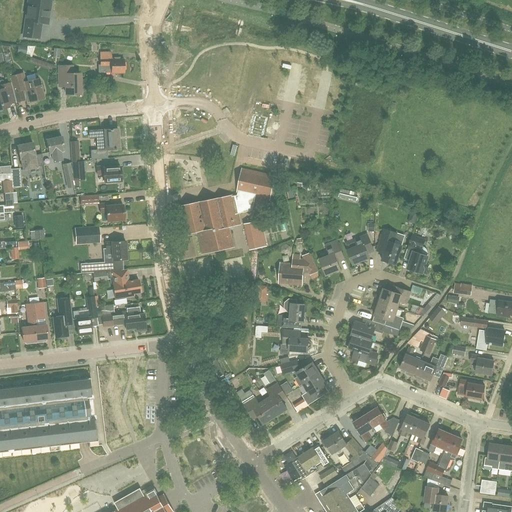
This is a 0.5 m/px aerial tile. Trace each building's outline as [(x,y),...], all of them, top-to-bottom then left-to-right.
[(51,0),(49,0),(28,0),(23,36),(39,38),(41,23),(48,24),(51,0)] [(30,46),(30,47),(20,45),(19,53),(23,54),(23,55),(29,55),(30,49),(35,49),(35,46),(30,46)] [(10,50),(3,52),(7,64),(13,63),(10,50)] [(124,59),(120,59),(120,58),(112,58),(112,51),(101,51),(101,64),(99,64),(99,73),(124,72),(124,59)] [(53,65),(30,57),(28,63),(51,71),(53,65)] [(59,87),(66,87),(66,94),(81,94),(80,73),(73,73),(73,66),(59,66),(59,87)] [(23,82),(21,74),(11,76),(17,101),(23,99),(21,89),(25,88),(24,87),(26,87),(28,94),(26,94),(28,101),(30,103),(35,101),(37,99),(43,97),(39,79),(23,82)] [(10,82),(2,84),(1,80),(0,80),(0,108),(9,106),(8,103),(14,102),(10,82)] [(254,115),(249,134),(263,138),(267,118),(254,115)] [(105,130),(89,131),(90,138),(97,137),(98,150),(91,151),(91,159),(107,158),(106,150),(114,149),(114,150),(116,150),(116,149),(119,149),(119,148),(117,130),(117,129),(104,130),(105,130)] [(49,137),(48,139),(46,139),(50,156),(53,156),(54,162),(62,160),(60,150),(64,149),(61,136),(54,138),(52,136),(49,137)] [(72,162),(79,162),(78,141),(70,141),(71,162),(72,162)] [(17,146),(20,158),(25,157),(27,168),(44,165),(41,153),(35,155),(33,143),(17,146)] [(83,161),(79,162),(72,162),(73,181),(85,180),(83,161)] [(72,173),(70,163),(62,164),(67,188),(73,187),(72,180),(73,180),(71,173),(72,173)] [(11,169),(10,169),(10,166),(0,166),(0,174),(6,174),(11,173),(11,169)] [(109,168),(108,166),(97,166),(97,175),(104,174),(104,182),(121,181),(120,167),(109,168)] [(230,227),(241,224),(238,214),(252,210),(255,197),(270,200),(275,175),(242,168),(236,193),(237,193),(237,195),(235,196),(234,195),(208,200),(176,207),(182,235),(198,231),(203,254),(234,247),(230,227)] [(11,169),(11,173),(12,187),(21,186),(19,169),(11,169)] [(294,177),(293,185),(302,187),(303,178),(294,177)] [(294,198),(291,184),(285,185),(287,199),(294,198)] [(358,196),(355,196),(356,192),(340,189),(338,196),(357,201),(358,196)] [(5,193),(6,205),(0,205),(0,212),(4,213),(14,212),(12,193),(5,193)] [(80,205),(98,204),(98,195),(80,196),(80,205)] [(125,214),(123,213),(123,205),(106,206),(106,203),(100,204),(101,212),(107,212),(107,221),(124,220),(124,218),(125,217),(125,214)] [(409,218),(408,221),(415,224),(416,220),(418,215),(411,212),(409,218)] [(261,221),(248,224),(253,249),(266,246),(261,221)] [(437,221),(436,225),(438,230),(441,229),(444,228),(441,222),(437,221)] [(380,239),(376,251),(383,253),(381,260),(396,265),(402,246),(394,243),(397,234),(384,229),(382,234),(381,234),(379,239),(380,239)] [(35,231),(36,240),(44,239),(43,230),(35,231)] [(348,245),(347,247),(349,250),(348,250),(353,264),(369,258),(367,253),(374,251),(367,235),(356,240),(355,239),(350,241),(348,243),(348,245)] [(423,273),(424,267),(428,269),(429,265),(426,264),(428,256),(428,255),(428,253),(428,252),(428,251),(427,249),(426,248),(425,247),(424,247),(423,246),(425,240),(412,236),(408,248),(414,250),(408,268),(423,273)] [(16,241),(17,246),(11,247),(12,259),(18,258),(17,249),(27,248),(27,240),(16,241)] [(340,269),(338,262),(345,259),(338,240),(326,245),(330,255),(320,259),(326,275),(340,269)] [(112,242),(106,242),(107,260),(112,260),(112,271),(122,270),(123,270),(122,259),(127,259),(125,241),(112,242)] [(304,256),(305,260),(300,259),(300,256),(293,255),(293,264),(281,264),(280,283),(301,285),(301,284),(304,282),(305,276),(302,274),(302,272),(310,272),(311,274),(318,271),(311,253),(304,256)] [(81,273),(92,272),(99,272),(98,263),(80,264),(81,273)] [(134,295),(134,292),(141,291),(139,279),(129,281),(127,269),(123,270),(122,270),(112,271),(107,271),(109,280),(111,279),(112,284),(114,284),(116,297),(125,296),(134,295)] [(37,279),(38,289),(46,287),(45,278),(37,279)] [(23,280),(15,281),(16,289),(23,289),(23,280)] [(0,292),(4,292),(4,291),(15,290),(15,282),(0,282),(0,292)] [(454,293),(471,296),(472,285),(461,283),(461,284),(455,283),(454,293)] [(258,285),(257,302),(266,302),(267,286),(258,285)] [(419,294),(421,288),(412,285),(410,291),(419,294)] [(400,301),(407,304),(411,292),(397,288),(395,293),(383,289),(379,302),(398,309),(400,301)] [(86,297),(88,318),(79,319),(78,311),(73,312),(74,327),(77,327),(78,335),(91,334),(90,318),(97,317),(96,307),(94,296),(86,297)] [(17,307),(16,298),(6,299),(7,308),(17,307)] [(67,325),(72,324),(69,298),(57,299),(59,317),(53,317),(55,337),(60,337),(60,339),(61,340),(66,339),(67,338),(66,336),(68,336),(67,325)] [(511,302),(491,299),(490,304),(489,312),(498,314),(498,315),(510,317),(511,314),(511,302)] [(302,322),(304,322),(305,305),(296,304),(297,300),(289,300),(285,303),(284,308),(288,312),(290,313),(290,316),(281,315),(281,327),(302,329),(302,322)] [(395,316),(398,309),(379,302),(375,315),(386,319),(385,325),(400,330),(404,319),(395,316)] [(43,303),(40,303),(32,304),(32,313),(36,342),(40,341),(41,342),(45,342),(46,341),(46,339),(47,338),(46,325),(45,325),(43,303)] [(433,305),(428,303),(424,308),(418,314),(418,315),(423,316),(433,305)] [(26,305),(29,327),(22,328),(24,341),(25,341),(25,343),(26,344),(30,343),(31,342),(36,342),(32,313),(32,304),(26,305)] [(96,307),(97,317),(97,314),(101,314),(103,326),(125,323),(126,329),(137,327),(137,330),(139,331),(144,330),(145,329),(145,326),(146,326),(144,314),(140,314),(139,307),(126,309),(127,311),(111,313),(110,307),(96,308),(96,307)] [(439,307),(429,318),(436,324),(445,313),(439,307)] [(474,327),(475,319),(462,317),(461,325),(474,327)] [(383,332),(385,325),(367,319),(365,325),(356,322),(351,335),(370,342),(374,331),(383,334),(383,332)] [(479,330),(476,349),(486,350),(488,343),(489,343),(493,344),(503,346),(505,331),(490,328),(490,329),(489,331),(485,331),(479,330)] [(297,338),(297,331),(284,330),(283,343),(289,344),(289,351),(307,352),(307,350),(309,349),(311,347),(311,343),(310,342),(308,341),(308,339),(297,338)] [(421,340),(424,341),(421,350),(426,352),(433,335),(425,331),(421,340)] [(372,342),(370,342),(351,335),(347,348),(354,351),(352,357),(350,362),(357,364),(359,359),(375,364),(378,353),(370,350),(372,342)] [(438,337),(433,335),(426,352),(430,354),(438,337)] [(454,345),(452,354),(465,356),(466,347),(454,345)] [(412,356),(415,349),(410,347),(401,368),(408,371),(407,373),(408,375),(412,376),(414,376),(415,374),(416,375),(422,360),(412,356)] [(479,358),(480,356),(472,354),(471,361),(478,362),(476,372),(492,375),(494,361),(479,358)] [(422,360),(416,375),(417,375),(416,376),(417,378),(421,380),(423,379),(424,378),(431,381),(438,364),(445,367),(449,358),(442,355),(440,360),(434,357),(431,364),(422,360)] [(284,373),(299,369),(297,361),(281,365),(284,373)] [(297,372),(300,377),(297,379),(300,386),(304,383),(304,384),(320,374),(312,362),(297,372)] [(269,369),(262,373),(269,383),(275,379),(269,369)] [(444,373),(443,374),(438,384),(445,387),(449,378),(452,378),(453,374),(444,373)] [(320,374),(304,384),(309,391),(302,395),(308,405),(319,398),(316,392),(326,385),(320,374)] [(0,457),(2,457),(1,452),(11,451),(12,456),(21,455),(21,450),(31,449),(31,454),(41,453),(40,448),(50,447),(50,451),(60,450),(59,445),(69,444),(70,449),(79,448),(79,443),(88,442),(89,447),(98,446),(98,441),(96,419),(91,420),(90,416),(95,415),(93,399),(89,400),(88,395),(93,395),(91,378),(80,379),(79,376),(70,375),(61,378),(61,381),(41,384),(40,380),(31,380),(22,383),(23,386),(2,388),(2,385),(0,384),(0,457)] [(467,395),(467,396),(483,399),(485,386),(476,384),(477,382),(461,380),(459,394),(467,395)] [(272,397),(265,401),(275,417),(288,409),(282,401),(287,398),(278,383),(267,390),(272,397)] [(446,398),(448,389),(440,388),(439,396),(446,398)] [(287,394),(292,404),(300,399),(295,389),(287,394)] [(275,417),(265,401),(259,404),(255,398),(244,405),(253,419),(259,416),(264,424),(275,417)] [(378,407),(366,415),(374,427),(381,423),(385,429),(384,430),(386,433),(393,436),(400,420),(394,417),(387,421),(386,419),(388,418),(385,413),(383,414),(378,407)] [(409,431),(413,433),(419,419),(408,414),(402,428),(399,434),(404,436),(406,437),(409,431)] [(374,427),(366,415),(354,422),(359,429),(357,431),(360,435),(362,434),(366,441),(372,438),(367,431),(374,427)] [(431,424),(419,419),(413,433),(411,440),(417,443),(418,442),(424,445),(426,439),(425,438),(431,424)] [(445,449),(452,434),(440,429),(437,436),(436,436),(429,450),(434,452),(437,445),(445,449)] [(339,431),(332,436),(331,435),(329,435),(322,439),(322,441),(325,447),(328,445),(332,453),(345,445),(347,448),(348,448),(354,456),(350,459),(351,460),(362,449),(353,438),(347,443),(339,431)] [(463,439),(452,434),(445,449),(438,465),(432,480),(439,483),(449,487),(452,480),(442,476),(445,470),(446,470),(452,458),(456,459),(458,454),(461,447),(460,447),(463,439)] [(391,440),(388,449),(394,452),(398,443),(391,440)] [(318,468),(316,465),(322,462),(324,465),(330,461),(319,444),(299,457),(300,458),(294,462),(303,478),(318,468)] [(498,469),(499,469),(502,445),(490,444),(488,458),(486,458),(484,465),(492,466),(492,464),(499,465),(498,469)] [(511,460),(511,446),(502,445),(499,469),(511,471),(511,461),(511,462),(511,460)] [(419,461),(423,451),(416,448),(411,459),(418,462),(419,461)] [(328,486),(320,491),(323,496),(332,510),(357,495),(362,488),(371,477),(374,473),(373,472),(380,464),(379,463),(372,458),(368,454),(362,449),(351,460),(352,462),(343,467),(347,474),(328,486)] [(377,451),(372,458),(379,463),(380,464),(383,460),(384,457),(377,451)] [(423,451),(419,461),(426,464),(430,454),(423,451)] [(386,456),(383,461),(397,467),(399,462),(386,456)] [(408,465),(401,462),(399,468),(405,470),(408,465)] [(428,479),(432,480),(438,465),(430,462),(424,478),(428,479)] [(319,476),(323,483),(338,474),(334,467),(322,474),(319,476)] [(374,473),(371,477),(362,488),(371,496),(380,485),(374,480),(378,476),(374,473)] [(428,479),(425,502),(424,507),(434,509),(434,511),(443,511),(446,511),(449,496),(438,495),(439,483),(432,480),(428,479)] [(490,487),(481,486),(480,493),(495,495),(497,482),(491,481),(490,487)] [(172,511),(174,511),(165,495),(159,498),(155,489),(144,495),(140,488),(114,503),(118,510),(114,511),(172,511)] [(357,495),(332,510),(333,511),(360,511),(365,509),(361,502),(357,495)] [(381,505),(389,511),(398,511),(403,506),(392,497),(381,505)]
